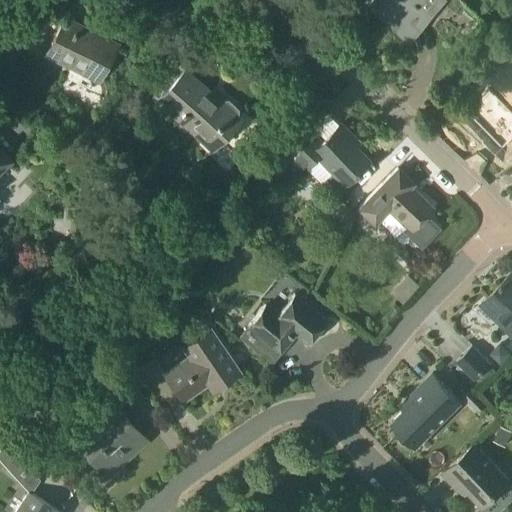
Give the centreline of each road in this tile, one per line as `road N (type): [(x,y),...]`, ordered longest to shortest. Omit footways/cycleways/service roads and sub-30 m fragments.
road 1 (residential): [(496,214),(332,55),(270,20),(207,0)]
road 2 (residential): [(332,416),(496,214)]
road 3 (residential): [(162,511),(265,421),(296,411),(332,416)]
road 4 (residential): [(427,511),(332,416)]
